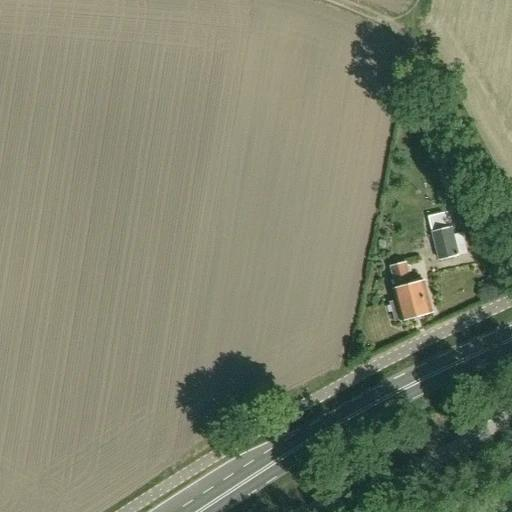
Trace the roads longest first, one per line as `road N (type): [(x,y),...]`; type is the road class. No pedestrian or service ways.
road 1 (primary): [(199,511),(352,416),(511,340)]
road 2 (track): [(308,0),(385,27),(415,55),(511,221)]
